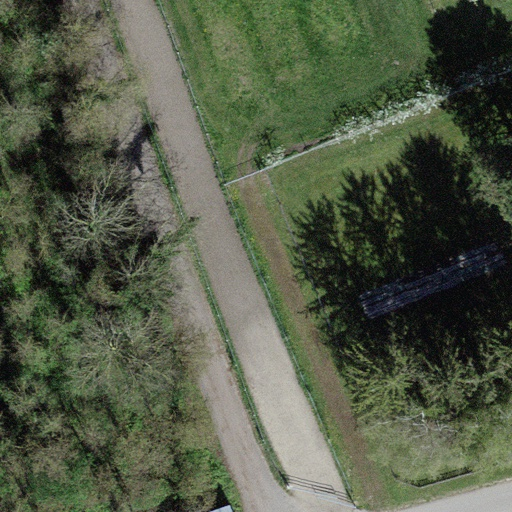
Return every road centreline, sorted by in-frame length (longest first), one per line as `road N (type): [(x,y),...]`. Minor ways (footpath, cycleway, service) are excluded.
road 1 (unknown): [(140,0),(326,511)]
road 2 (track): [(76,0),(257,511)]
